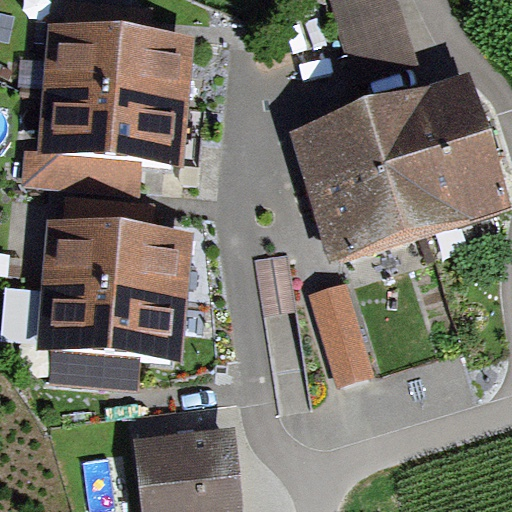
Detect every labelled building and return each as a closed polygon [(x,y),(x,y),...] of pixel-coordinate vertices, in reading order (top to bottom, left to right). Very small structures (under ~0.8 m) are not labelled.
[(331,0),(368,112),(428,93),(397,0),(331,0)] [(48,34),(42,99),(187,112),(193,46),(48,34)] [(470,80),(428,93),(368,112),(288,137),(328,266),(510,210),(470,80)] [(181,172),(187,112),(42,99),(37,160),(27,159),(25,187),(138,196),(140,168),(181,172)] [(47,227),(43,288),(187,299),(192,242),(162,240),(164,213),(63,205),(61,228),(47,227)] [(288,255),(256,260),(266,319),(297,313),(288,255)] [(345,287),(311,297),(338,387),(372,377),(345,287)] [(184,370),(187,299),(43,288),(38,357),(52,358),(49,387),(141,395),(143,366),(184,370)] [(135,448),(141,511),(243,511),(235,437),(135,448)]
